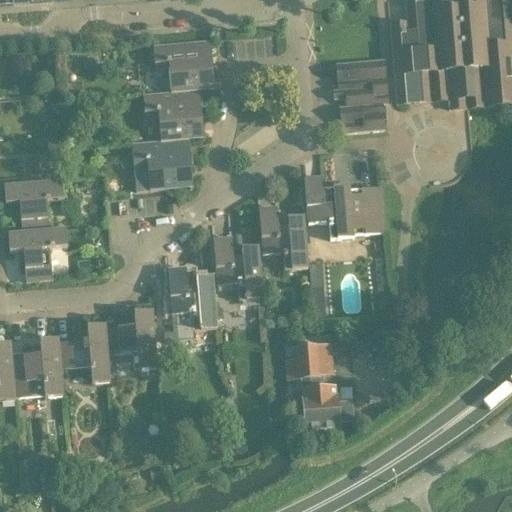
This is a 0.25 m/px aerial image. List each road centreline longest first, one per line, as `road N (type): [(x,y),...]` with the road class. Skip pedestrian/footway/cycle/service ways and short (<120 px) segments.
road 1 (residential): [(0,305),(113,295),(145,249),(303,145)]
road 2 (residential): [(0,35),(92,14),(210,8)]
road 3 (residential): [(374,511),(511,422)]
road 4 (primary): [(312,511),(449,427)]
road 5 (residential): [(303,145),(291,0)]
road 6 (residential): [(437,154),(396,145),(303,145)]
